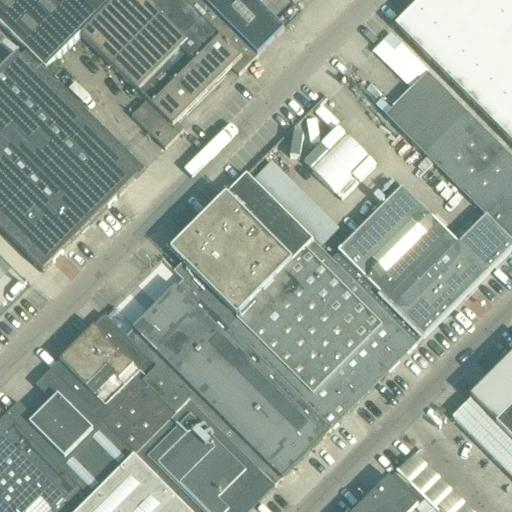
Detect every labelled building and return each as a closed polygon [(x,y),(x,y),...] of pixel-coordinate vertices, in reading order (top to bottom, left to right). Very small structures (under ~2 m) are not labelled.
[(0,0),(0,29),(25,55),(45,74),(80,39),(146,105),(131,120),(151,140),(171,120),(176,126),(231,71),(238,78),(257,59),(197,0),(0,0)] [(197,0),(257,59),(283,32),(251,0),(197,0)] [(511,0),(423,0),(395,29),(511,147),(511,0)] [(45,74),(25,55),(19,61),(16,58),(0,73),(0,232),(42,274),(144,172),(45,74)] [(385,118),(486,220),(511,245),(511,160),(427,76),(385,118)] [(171,120),(151,140),(164,152),(183,133),(176,126),(171,120)] [(271,166),(254,183),(321,250),(338,233),(271,166)] [(126,341),(189,404),(274,489),(331,432),(415,348),(415,347),(331,263),(246,178),(175,249),(188,262),(174,275),(183,284),(126,341)] [(381,213),(331,263),(415,347),(421,341),(422,342),(511,251),(511,245),(486,220),(458,248),(402,192),(399,194),(381,213)] [(50,374),(48,376),(132,460),(133,460),(189,404),(126,341),(105,319),(50,374)] [(511,358),(490,381),(469,401),(471,403),(511,443),(511,358)] [(18,406),(6,418),(90,503),(132,460),(48,376),(35,389),(52,405),(35,422),(18,406)] [(511,443),(471,403),(467,406),(456,417),(452,422),(453,423),(501,471),(511,481),(511,443)] [(133,460),(185,511),(250,511),(273,489),(274,490),(274,489),(189,404),(133,460)] [(0,511),(80,511),(90,503),(6,418),(0,424),(0,511)] [(132,460),(90,503),(80,511),(185,511),(133,460),(132,460)] [(414,511),(416,510),(425,501),(399,475),(398,474),(396,475),(388,482),(374,497),(358,511),(414,511)]
